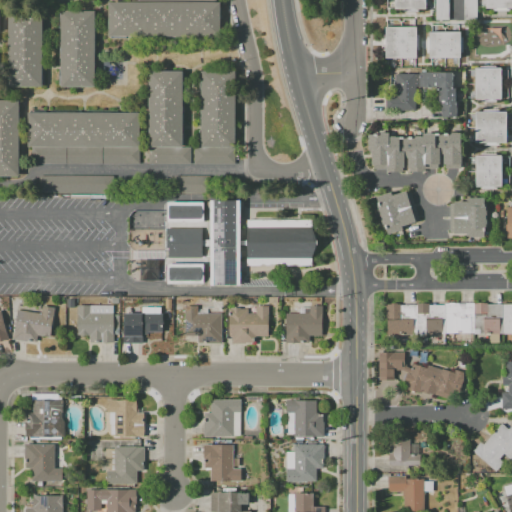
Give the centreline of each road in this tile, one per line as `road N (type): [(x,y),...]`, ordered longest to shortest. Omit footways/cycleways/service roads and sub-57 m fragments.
road 1 (residential): [(355,377),(23,372),(2,383)]
road 2 (tertiary): [(281,0),(326,168)]
road 3 (residential): [(238,0),(252,79),(254,170)]
road 4 (tertiary): [(355,377),(355,511)]
